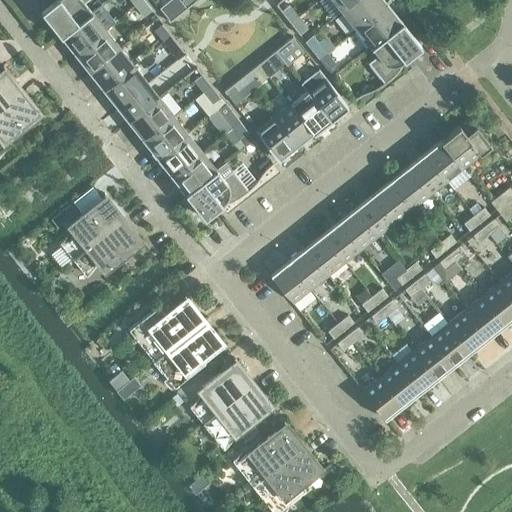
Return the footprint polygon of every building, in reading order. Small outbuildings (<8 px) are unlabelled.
[(60,35),(92,10),(85,2),(86,0),(54,0),(41,11),(60,35)] [(144,0),(141,0),(136,4),(144,15),(151,9),(144,0)] [(187,7),(181,0),(180,0),(172,7),(177,15),(187,7)] [(334,0),(342,10),(354,0),(334,0)] [(384,5),(388,3),(385,0),(354,0),(342,10),(356,27),(384,5)] [(388,3),(384,5),(356,27),(370,45),(401,20),(388,3)] [(289,4),(281,10),(291,22),(298,16),(289,4)] [(60,35),(74,53),(106,28),(92,10),(60,35)] [(291,22),(300,34),(307,28),(298,16),(291,22)] [(404,60),(410,55),(422,46),(401,20),(370,45),(378,54),(368,62),(385,83),(387,81),(394,75),(396,73),(400,68),(402,65),(404,60)] [(164,40),(172,34),(162,23),(155,29),(164,40)] [(74,53),(88,71),(120,46),(106,28),(74,53)] [(172,34),(164,40),(173,52),(181,46),(172,34)] [(311,47),(319,58),(326,52),(318,41),(311,47)] [(285,42),(275,49),(281,57),(290,49),(285,42)] [(88,71),(103,89),(134,64),(120,46),(88,71)] [(272,64),(281,57),(275,49),(266,57),(272,64)] [(319,58),(327,68),(335,62),(326,52),(319,58)] [(0,107),(23,89),(3,64),(2,65),(4,67),(0,70),(0,107)] [(103,89),(109,97),(118,109),(119,108),(118,107),(149,83),(134,64),(103,89)] [(257,76),(251,68),(246,69),(241,76),(247,83),(257,76)] [(348,104),(325,76),(319,68),(301,82),(308,90),(330,118),(348,104)] [(195,79),(204,90),(211,85),(202,73),(195,79)] [(241,76),(232,83),(238,91),(247,83),(241,76)] [(213,102),(221,96),(211,85),(204,90),(213,102)] [(23,89),(0,107),(0,137),(3,141),(40,112),(42,115),(42,114),(23,89)] [(146,136),(174,114),(182,108),(167,90),(129,120),(128,118),(127,119),(142,139),(146,136)] [(291,103),(313,132),(330,118),(308,90),(291,103)] [(291,103),(274,117),(296,145),(313,132),(291,103)] [(224,115),(232,126),(239,120),(231,109),(224,115)] [(174,114),(146,136),(142,139),(156,157),(188,132),(174,114)] [(274,117),(256,131),(279,159),(296,145),(274,117)] [(247,130),(239,120),(232,126),(240,136),(247,130)] [(459,124),(442,138),(464,167),(491,145),(476,126),(467,134),(459,124)] [(170,174),(174,171),(202,150),(188,132),(156,157),(170,174)] [(442,138),(425,152),(447,180),(464,167),(442,138)] [(174,171),(170,174),(184,192),(216,167),(202,150),(174,171)] [(425,152),(408,165),(430,193),(447,180),(425,152)] [(408,165),(391,178),(413,207),(430,193),(408,165)] [(204,217),(222,203),(228,203),(230,202),(235,200),(241,196),(246,192),(249,190),(232,169),(223,177),(216,167),(184,192),(204,217)] [(391,178),(373,192),(396,220),(413,207),(391,178)] [(491,200),(499,210),(511,199),(511,188),(510,185),(491,200)] [(124,217),(104,192),(104,193),(105,195),(69,225),(76,233),(61,245),(72,258),(124,217)] [(373,192),(356,206),(379,234),(396,220),(373,192)] [(511,199),(499,210),(500,213),(506,220),(511,215),(511,199)] [(70,203),(51,218),(57,226),(76,211),(70,203)] [(356,206),(339,219),(362,247),(379,234),(356,206)] [(480,222),(490,214),(484,206),(474,214),(480,222)] [(464,222),(470,230),(480,222),(474,214),(464,222)] [(124,217),(72,258),(83,272),(98,261),(105,270),(141,241),(143,243),(144,242),(124,217)] [(499,226),(494,218),(484,226),(489,234),(499,226)] [(339,219),(322,233),(345,261),(362,247),(339,219)] [(489,234),(484,226),(474,234),(479,241),(489,234)] [(322,233),(305,246),(328,274),(345,261),(322,233)] [(446,248),(456,240),(450,233),(440,241),(446,248)] [(446,248),(440,241),(430,249),(436,256),(446,248)] [(466,252),(460,245),(450,253),(456,260),(466,252)] [(328,274),(305,246),(289,259),(311,288),(328,274)] [(450,253),(440,261),(446,268),(456,260),(450,253)] [(311,288),(289,259),(271,273),(293,302),(311,288)] [(406,268),(411,276),(421,268),(416,260),(406,268)] [(411,276),(406,268),(396,276),(401,284),(411,276)] [(511,271),(500,281),(511,296),(511,271)] [(425,272),(415,280),(421,288),(431,280),(425,272)] [(415,280),(405,288),(411,296),(421,288),(415,280)] [(511,317),(511,296),(500,281),(483,295),(505,323),(511,317)] [(378,302),(388,294),(382,287),(372,295),(378,302)] [(153,360),(205,319),(185,294),(184,295),(186,297),(166,313),(159,304),(128,329),(153,360)] [(378,302),(372,295),(362,303),(367,310),(378,302)] [(483,295),(465,308),(488,337),(505,323),(483,295)] [(397,306),(391,299),(381,307),(387,314),(397,306)] [(387,314),(381,307),(371,315),(377,322),(387,314)] [(488,337),(465,308),(448,322),(471,350),(488,337)] [(344,329),(354,321),(348,314),(338,322),(344,329)] [(223,344),(224,344),(205,319),(153,360),(174,387),(206,362),(202,358),(222,342),(223,344)] [(344,329),(338,322),(328,330),(334,337),(344,329)] [(471,350),(448,322),(431,335),(454,364),(471,350)] [(347,334),(353,341),(363,333),(358,326),(347,334)] [(347,334),(337,342),(343,349),(353,341),(347,334)] [(454,364),(431,335),(414,349),(437,377),(454,364)] [(437,377),(414,349),(397,362),(420,390),(437,377)] [(254,382),(235,357),(234,358),(236,360),(199,389),(206,398),(192,409),(202,423),(254,382)] [(397,362),(380,376),(403,404),(420,390),(397,362)] [(113,377),(108,380),(116,389),(128,379),(121,370),(113,377)] [(128,379),(116,389),(123,398),(140,385),(133,376),(128,379)] [(403,404),(380,376),(363,390),(385,418),(403,404)] [(202,423),(213,437),(220,445),(271,405),(273,407),(274,407),(254,382),(202,423)] [(252,486),(304,445),(284,420),(283,420),(285,423),(234,463),(252,486)] [(324,469),(304,445),(252,486),(273,511),(278,511),(310,487),(305,481),(321,468),(323,470),(324,469)] [(203,473),(189,485),(196,494),(210,482),(203,473)]
